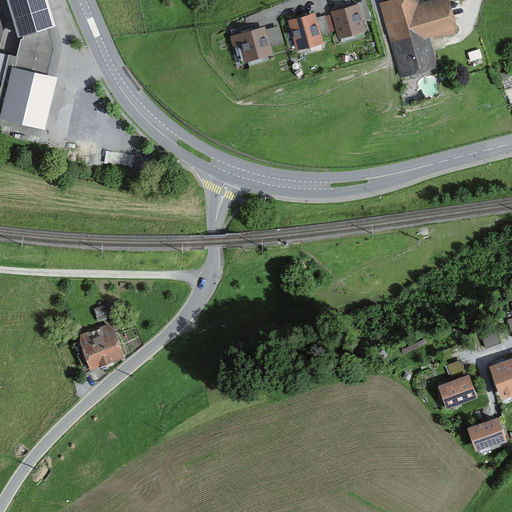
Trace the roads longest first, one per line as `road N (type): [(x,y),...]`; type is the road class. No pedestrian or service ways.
road 1 (tertiary): [(231,169),(210,276),(192,308),(68,418),(0,508)]
road 2 (secondary): [(231,169),(279,183),(331,185),(511,143)]
road 3 (secondary): [(82,0),(135,102),(177,140),(231,169)]
road 4 (track): [(210,276),(0,269)]
